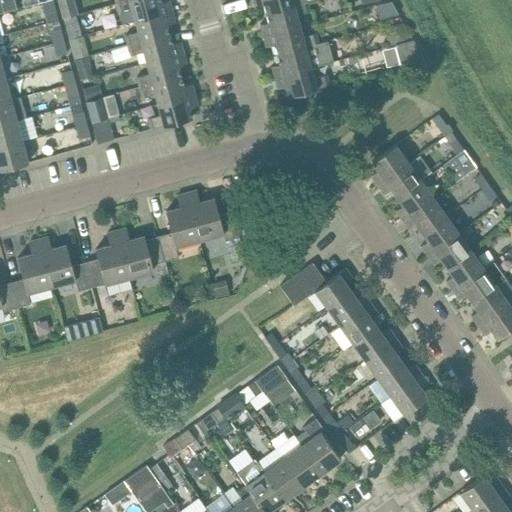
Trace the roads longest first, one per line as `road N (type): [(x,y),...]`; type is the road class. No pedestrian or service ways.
road 1 (unclassified): [(0,216),(259,147)]
road 2 (unclassified): [(358,215),(494,404)]
road 3 (residential): [(259,147),(239,62),(221,67),(202,0)]
road 4 (unclassified): [(259,147),(314,162),(358,215)]
road 5 (residential): [(449,440),(429,432),(371,473),(389,501)]
